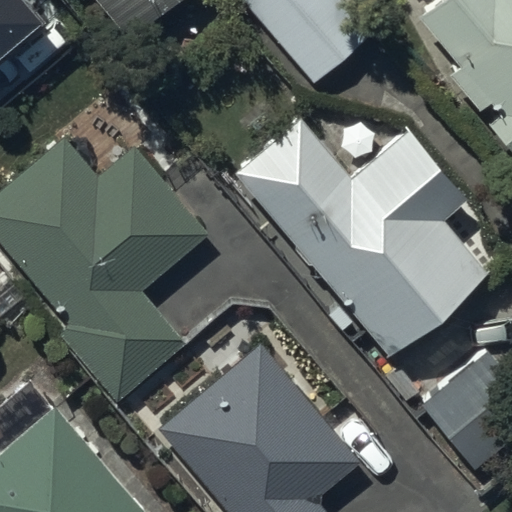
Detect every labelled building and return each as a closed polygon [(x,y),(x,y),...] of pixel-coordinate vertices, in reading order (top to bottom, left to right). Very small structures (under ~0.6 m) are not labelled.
[(101,0),(124,27),(158,0),(101,0)] [(367,26),(343,0),(245,0),(311,75),(367,26)] [(511,0),(419,0),(413,6),(455,57),(445,66),(475,103),(489,92),(498,103),(486,113),(511,144),(511,0)] [(462,186),(402,116),(347,163),(296,103),(228,161),(383,343),(483,259),(438,206),(462,186)] [(200,227),(131,141),(91,173),(61,136),(0,185),(0,234),(63,313),(50,324),(107,395),(180,336),(134,280),(200,227)] [(356,455),(260,339),(159,423),(232,511),(326,511),(310,492),(356,455)] [(511,421),(511,379),(484,341),(416,391),(463,456),(511,421)] [(146,511),(48,393),(0,432),(0,511),(146,511)]
